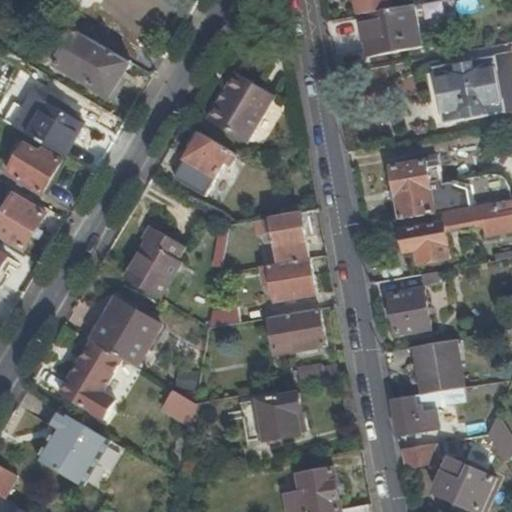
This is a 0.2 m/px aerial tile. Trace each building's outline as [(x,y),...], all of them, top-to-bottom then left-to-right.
[(359,0),(362,16),(392,10),(390,0),(359,0)] [(362,16),(356,17),(364,59),(420,48),(412,6),(392,10),(362,16)] [(124,80),(133,65),(73,29),(64,44),(70,48),(61,63),(59,67),(96,90),(112,100),(124,80)] [(70,48),(64,44),(55,59),(61,63),(70,48)] [(497,59),(437,70),(447,124),(506,113),(497,59)] [(279,95),(239,71),(211,119),(250,143),(279,95)] [(129,83),(124,80),(112,100),(96,90),(93,94),(114,107),(129,83)] [(38,91),(16,128),(22,131),(48,147),(66,158),(85,126),(50,104),(52,100),(38,91)] [(48,147),(22,131),(17,140),(27,146),(30,142),(45,151),(48,147)] [(239,154),(205,134),(177,177),(207,196),(232,155),(237,158),(239,154)] [(30,142),(27,146),(10,174),(43,194),(62,162),(45,151),(30,142)] [(394,169),(404,221),(437,215),(495,204),(490,175),(439,184),(438,180),(432,181),(428,163),(394,169)] [(492,175),(490,175),(495,204),(497,204),(511,201),(511,186),(508,179),(502,175),(492,175)] [(0,233),(27,250),(48,214),(17,196),(0,223),(0,233)] [(495,204),(437,215),(439,225),(446,223),(447,231),(487,224),(489,238),(511,233),(511,201),(497,204),(495,204)] [(303,213),(273,218),(275,225),(268,226),(269,233),(276,232),(282,264),(311,259),(308,244),(303,213)] [(413,252),(415,262),(415,265),(452,259),(447,231),(446,223),(439,225),(437,215),(404,221),(409,252),(413,252)] [(152,242),(161,228),(154,224),(145,238),(152,242)] [(145,238),(124,275),(154,294),(163,300),(184,263),(180,261),(189,245),(161,228),(152,242),(145,238)] [(0,276),(10,258),(0,252),(0,276)] [(282,264),(270,266),(276,302),(318,295),(312,259),(311,259),(282,264)] [(444,278),(442,271),(437,272),(423,274),(425,286),(439,283),(438,278),(444,278)] [(432,329),(425,290),(390,296),(397,335),(432,329)] [(115,302),(92,341),(123,359),(136,367),(159,328),(115,302)] [(321,309),(269,319),(276,356),(328,346),(321,309)] [(214,315),(212,329),(235,324),(233,312),(214,315)] [(424,396),(442,392),(466,388),(458,340),(416,348),(424,396)] [(123,359),(92,341),(62,392),(107,419),(119,398),(105,390),(123,359)] [(324,366),(327,378),(342,376),(340,363),(324,366)] [(299,369),(302,385),(327,381),(327,378),(324,366),(324,365),(299,369)] [(178,389),(198,393),(202,372),(182,369),(178,389)] [(177,417),(194,427),(198,404),(198,403),(176,390),(166,406),(179,414),(177,417)] [(261,400),(268,441),(303,435),(299,413),(305,412),(302,392),(261,400)] [(395,402),(401,437),(440,429),(437,410),(425,412),(425,409),(444,406),(442,392),(424,396),(395,402)] [(259,401),(245,403),(250,436),(263,434),(259,401)] [(211,402),(198,404),(201,414),(213,412),(211,402)] [(113,440),(63,411),(53,427),(58,431),(41,460),(86,486),(113,440)] [(490,434),(495,423),(496,419),(491,417),(487,424),(464,427),(466,439),(473,438),(490,434)] [(497,446),(500,451),(509,446),(495,423),(490,434),(497,446)] [(448,430),(449,442),(466,439),(464,427),(448,430)] [(483,454),(497,446),(490,434),(473,438),(483,454)] [(113,440),(90,481),(103,488),(127,448),(113,440)] [(404,450),(407,469),(438,464),(435,445),(404,450)] [(452,458),(437,492),(481,511),(483,511),(499,479),(452,458)] [(0,466),(0,495),(5,499),(18,478),(0,466)] [(373,511),(372,504),(342,509),(336,469),(296,476),(299,492),(283,494),(286,511),(337,511),(342,511),(341,511),(373,511)]
